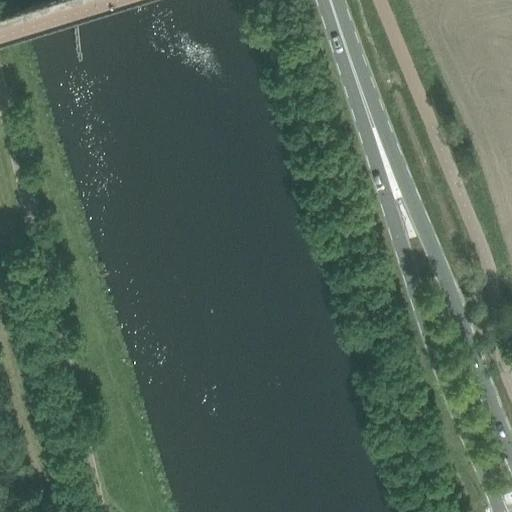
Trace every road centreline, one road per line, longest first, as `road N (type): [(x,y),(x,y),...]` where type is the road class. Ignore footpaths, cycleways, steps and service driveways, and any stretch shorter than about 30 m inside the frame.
road 1 (secondary): [(366,110),(428,331),(499,511)]
road 2 (secondary): [(511,447),(421,219),(366,110)]
